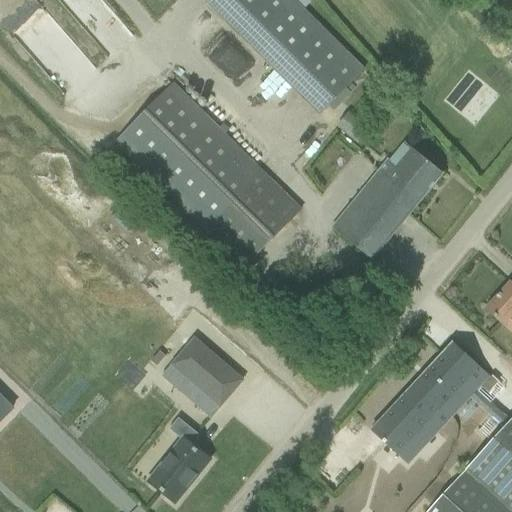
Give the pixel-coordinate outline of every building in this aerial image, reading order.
[(209,0),(204,6),(320,118),(366,70),(292,0),(209,0)] [(116,143),(205,231),(244,269),(301,212),(262,174),(173,86),(116,143)] [(362,146),(369,137),(346,118),(339,127),(362,146)] [(331,229),(356,249),(371,262),(442,175),(406,145),(390,165),(386,162),(331,229)] [(511,285),(509,283),(485,309),(505,327),(511,332),(511,285)] [(218,364),(219,363),(182,331),(151,368),(162,378),(173,367),(196,387),(187,398),(199,409),(209,397),(193,382),(213,359),(218,364)] [(453,344),(371,433),(406,466),(489,377),(453,344)] [(0,402),(0,421),(9,412),(0,402)] [(149,483),(174,504),(208,461),(191,447),(199,437),(178,419),(169,430),(183,441),(149,483)] [(511,511),(511,420),(465,471),(509,511),(511,511)] [(506,511),(463,473),(427,511),(506,511)]
